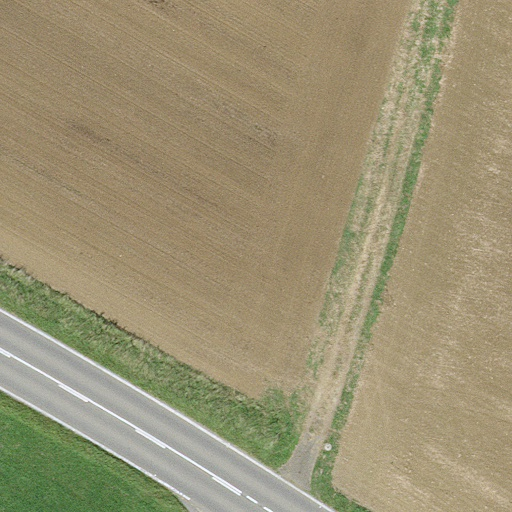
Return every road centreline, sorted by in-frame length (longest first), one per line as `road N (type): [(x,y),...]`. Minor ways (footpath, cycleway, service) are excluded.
road 1 (track): [(439,0),(348,328),(313,434),(273,511)]
road 2 (primary): [(0,348),(273,511)]
